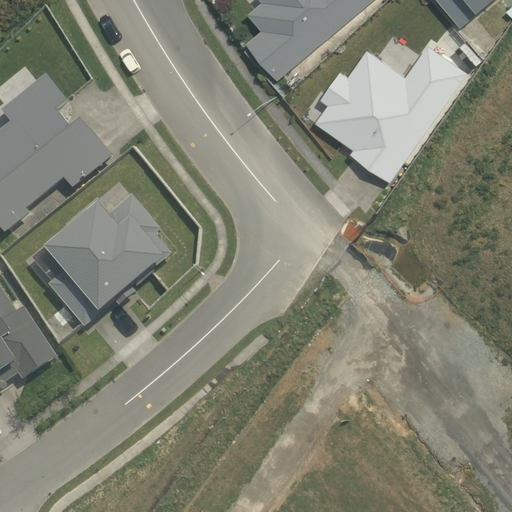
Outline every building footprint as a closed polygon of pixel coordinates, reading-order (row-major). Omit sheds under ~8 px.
[(250,43),(282,80),(375,0),(264,0),(266,2),(252,14),(265,30),(250,43)] [(442,0),(465,27),(497,0),(442,0)] [(394,182),(472,72),(433,45),(410,77),(372,49),(352,77),(345,71),(325,100),(332,105),(319,122),(358,150),(355,153),(394,182)] [(73,100),(51,75),(7,111),(17,122),(0,135),(0,220),(10,234),(36,214),(32,209),(69,179),(77,188),(117,155),(87,119),(77,127),(62,109),(73,100)] [(53,285),(89,328),(107,312),(108,313),(121,302),(124,306),(141,292),(137,288),(177,254),(159,234),(166,229),(137,196),(116,213),(103,199),(71,226),(74,229),(38,259),(56,281),(53,285)] [(0,394),(13,386),(11,383),(23,374),(27,380),(62,357),(29,308),(21,313),(0,279),(0,394)]
